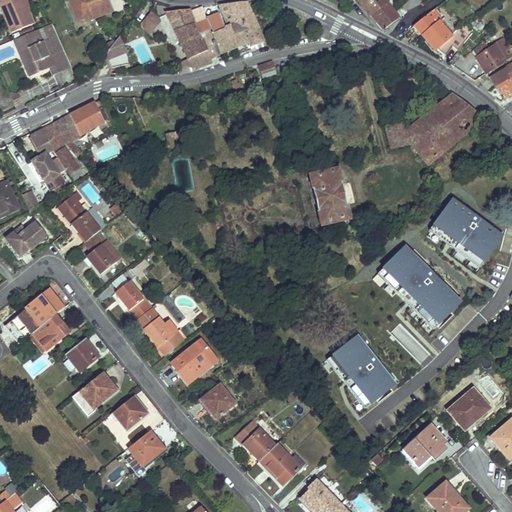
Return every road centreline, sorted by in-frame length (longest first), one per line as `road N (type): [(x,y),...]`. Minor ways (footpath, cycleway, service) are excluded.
road 1 (residential): [(263,511),(67,276),(36,270),(0,302)]
road 2 (residential): [(0,131),(97,86),(214,75),(360,30)]
road 3 (tertiary): [(360,30),(435,68),(505,120)]
